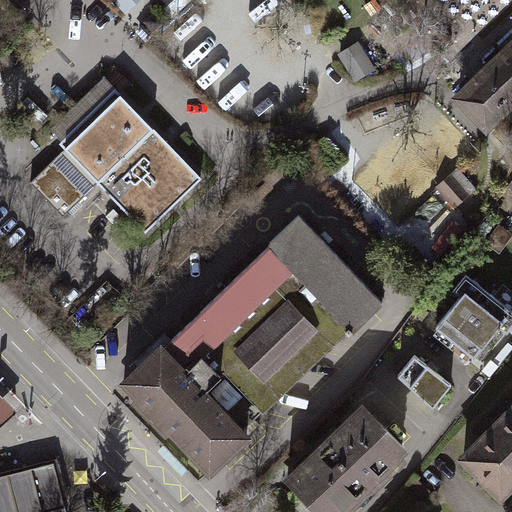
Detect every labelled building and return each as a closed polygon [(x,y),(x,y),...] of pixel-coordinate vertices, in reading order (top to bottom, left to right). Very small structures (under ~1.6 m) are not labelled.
[(141,0),(112,0),(127,16),(143,2),(141,0)] [(236,0),(245,11),(257,0),(236,0)] [(418,0),(460,44),(506,0),(418,0)] [(505,52),(457,98),(485,127),(511,101),(511,34),(499,47),(505,52)] [(50,133),(64,148),(119,96),(104,81),(50,133)] [(64,148),(98,183),(152,130),(119,96),(64,148)] [(453,160),(474,148),(456,117),(435,128),(453,160)] [(152,130),(98,183),(144,231),(199,178),(152,130)] [(324,134),(312,145),(332,167),(344,156),(324,134)] [(98,183),(64,148),(30,182),(63,216),(98,183)] [(456,168),(436,185),(453,204),(473,186),(456,168)] [(160,344),(123,381),(137,395),(134,399),(165,429),(167,428),(210,471),(258,422),(255,418),(344,329),(349,333),(383,300),(297,214),(163,347),(160,344)] [(511,235),(499,226),(487,242),(500,251),(511,235)] [(454,342),(491,295),(464,274),(452,289),(459,294),(435,327),(454,342)] [(511,309),(491,295),(454,342),(475,356),(498,324),(508,332),(511,325),(511,309)] [(414,354),(397,373),(433,403),(449,384),(414,354)] [(481,439),(463,457),(500,494),(511,482),(511,401),(506,395),(471,429),(481,439)] [(0,397),(0,421),(12,410),(0,397)] [(362,405),(287,479),(319,511),(341,511),(369,484),(365,480),(401,444),(362,405)] [(0,511),(52,511),(64,510),(53,463),(0,475),(0,511)]
